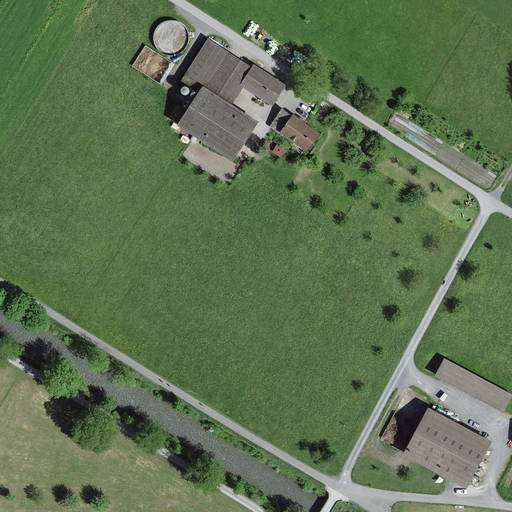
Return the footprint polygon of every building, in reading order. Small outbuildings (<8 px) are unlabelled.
[(157,26),(165,52),(187,46),(178,19),(157,26)] [(251,71),(208,44),(182,85),(196,94),(174,127),(235,166),(263,123),(235,106),(245,91),(271,108),(284,87),(253,68),(251,71)] [(146,46),(135,65),(162,82),(174,63),(146,46)] [(320,135),(292,115),(278,134),(306,154),(320,135)] [(511,397),(511,394),(446,360),(437,377),(505,412),(511,397)] [(493,439),(428,405),(402,453),(467,487),(493,439)]
